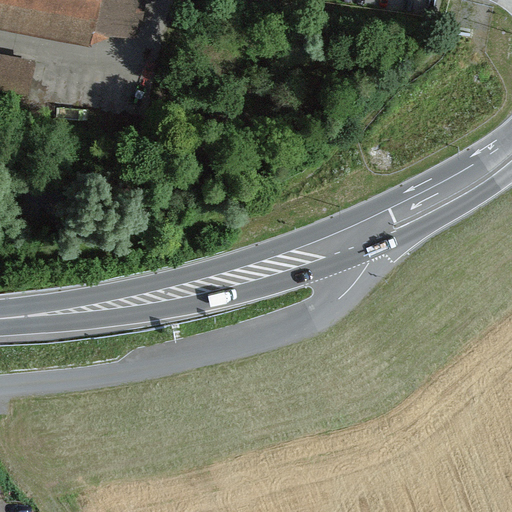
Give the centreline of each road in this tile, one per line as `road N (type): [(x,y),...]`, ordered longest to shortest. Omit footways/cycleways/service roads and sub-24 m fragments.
road 1 (unclassified): [(0,387),(117,373),(305,323),(369,259),(369,233)]
road 2 (primary): [(0,318),(193,291),(369,233)]
road 3 (primary): [(369,233),(511,157)]
